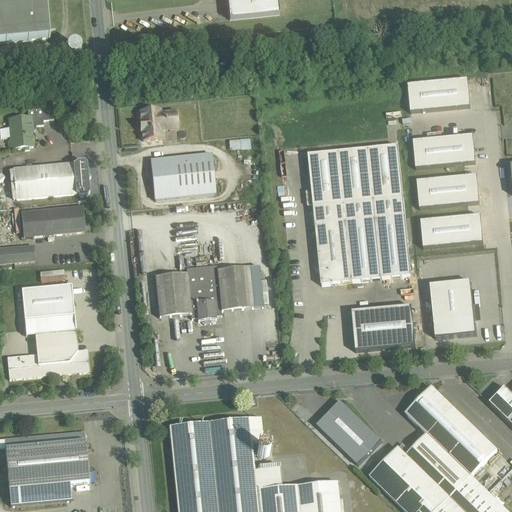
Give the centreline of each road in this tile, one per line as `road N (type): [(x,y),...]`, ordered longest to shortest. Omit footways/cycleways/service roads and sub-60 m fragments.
road 1 (unclassified): [(137,399),(97,0)]
road 2 (unclassified): [(137,399),(511,364)]
road 3 (unclassified): [(0,411),(137,399)]
